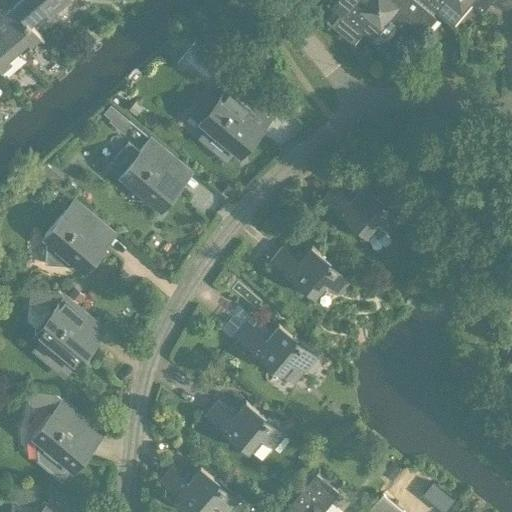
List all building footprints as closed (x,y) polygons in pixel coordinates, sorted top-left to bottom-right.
[(49,14),(65,0),(14,0),(11,3),(29,24),(30,23),(45,10),(49,14)] [(435,16),(421,4),(416,0),(335,0),(331,5),(328,2),(327,3),(339,13),(331,22),(326,18),(325,19),(354,43),(355,42),(352,40),(360,31),(371,40),(389,17),(401,27),(409,17),(424,29),(435,16)] [(422,0),(451,24),(470,1),(482,11),(491,0),(500,7),(511,6),(511,5),(511,0),(422,0)] [(11,3),(2,11),(0,9),(0,29),(21,54),(41,36),(30,23),(29,24),(11,3)] [(0,69),(1,71),(21,54),(0,29),(0,69)] [(259,73),(274,54),(259,41),(243,60),(259,73)] [(206,125),(196,136),(226,161),(235,149),(240,153),(270,117),(266,113),(275,103),(246,79),(237,89),(229,83),(199,119),(206,125)] [(127,141),(110,162),(121,171),(120,173),(161,207),(191,171),(150,136),(138,151),(127,141)] [(46,176),(52,169),(45,164),(40,170),(46,176)] [(362,183),(350,196),(334,182),(322,197),(365,233),(377,220),(389,230),(401,216),(362,183)] [(85,268),(115,232),(74,198),(44,234),(49,239),(47,242),(45,263),(74,265),(77,261),(85,268)] [(311,244),(299,258),(283,244),(270,258),(314,295),(326,281),(338,292),(350,277),(311,244)] [(16,285),(15,293),(25,294),(26,286),(16,285)] [(106,328),(58,289),(30,286),(29,301),(47,302),(53,308),(34,330),(76,365),(106,328)] [(69,295),(77,302),(83,295),(74,288),(69,295)] [(278,321),(267,334),(250,321),(238,335),(281,372),(294,382),(305,368),(318,354),(278,321)] [(28,389),(27,400),(35,407),(49,408),(51,410),(63,397),(56,392),(28,389)] [(51,410),(32,433),(42,441),(37,448),(38,458),(52,471),(63,470),(68,463),(73,467),(104,431),(63,397),(51,410)] [(245,398),(234,412),(217,398),(205,412),(220,425),(248,449),(260,436),(273,446),(285,432),(245,398)] [(214,431),(220,425),(205,412),(200,419),(214,431)] [(391,479),(400,469),(390,461),(382,471),(391,479)] [(200,464),(188,477),(172,463),(159,478),(200,511),(226,511),(240,497),(200,464)] [(328,511),(325,509),(339,492),(316,472),(282,511),(328,511)] [(44,486),(18,484),(11,483),(13,494),(20,501),(38,503),(44,495),(49,499),(37,511),(75,511),(53,493),(44,486)] [(454,498),(444,490),(438,498),(448,506),(454,498)] [(89,503),(86,507),(85,511),(97,511),(97,502),(89,503)]
